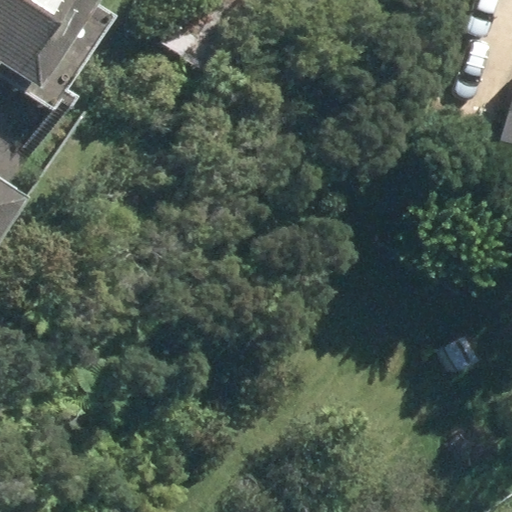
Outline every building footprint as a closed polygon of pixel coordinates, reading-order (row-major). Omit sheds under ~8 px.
[(51,93),(100,23),(76,6),(79,0),(78,0),(0,0),(0,209),(0,208),(0,204),(7,194),(0,189),(0,87),(41,117),(21,146),(29,150),(63,101),(51,93)] [(183,77),(234,0),(202,0),(176,39),(155,26),(144,43),(165,57),(161,63),(183,77)] [(262,132),(298,77),(263,54),(226,110),(262,132)] [(511,80),(502,111),(511,114),(511,80)] [(438,375),(467,362),(455,336),(426,350),(438,375)]
